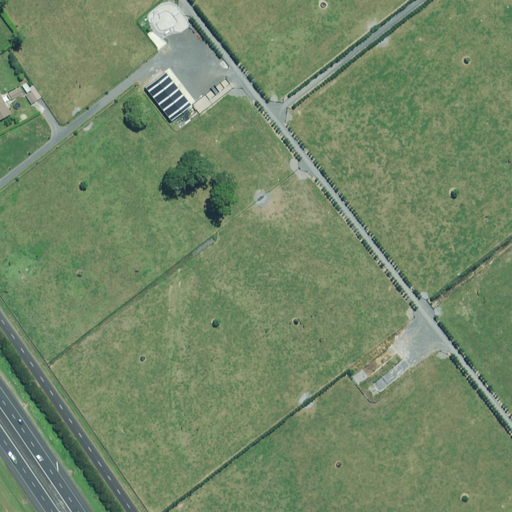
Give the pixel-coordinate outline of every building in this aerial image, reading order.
[(180,44),(167,26),(158,34),(159,36),(133,57),(145,72),(171,51),(173,53),(179,49),(177,46),(180,44)] [(212,42),(210,39),(206,42),(207,45),(192,55),(203,73),(208,70),(211,75),(227,65),(224,60),(229,56),(218,39),(212,42)] [(31,90),(26,84),(23,86),(27,93),(31,90)] [(23,94),(20,88),(9,94),(12,100),(23,94)] [(41,98),(36,90),(26,96),(32,104),(41,98)] [(0,120),(11,114),(0,95),(0,120)] [(191,108),(190,104),(178,108),(181,114),(176,137),(186,146),(194,116),(191,108)] [(179,119),(179,117),(179,116),(178,115),(177,114),(176,113),(175,113),(174,113),(173,114),(172,115),(171,116),(171,117),(171,118),(172,119),(172,120),(174,121),(175,121),(176,121),(177,121),(178,120),(179,119)] [(292,170),(272,149),(258,162),(277,183),(292,170)] [(331,269),(316,276),(322,289),(338,282),(331,269)]
